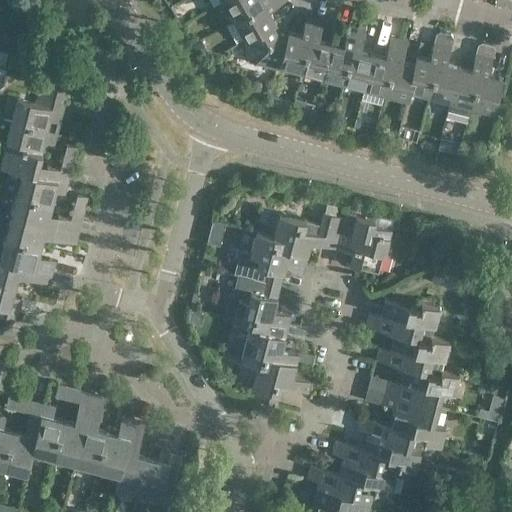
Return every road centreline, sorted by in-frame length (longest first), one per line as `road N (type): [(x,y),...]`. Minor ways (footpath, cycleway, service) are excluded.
road 1 (tertiary): [(511,204),(208,127)]
road 2 (residential): [(113,301),(99,257),(110,222),(92,133),(100,106)]
road 3 (residential): [(340,306),(344,372),(332,401),(289,431),(252,440)]
road 4 (residential): [(158,304),(208,127)]
road 5 (residential): [(252,440),(230,440),(158,304)]
road 6 (tertiary): [(208,127),(154,70),(119,0)]
road 7 (residential): [(383,0),(511,22)]
road 8 (residential): [(113,301),(0,360)]
